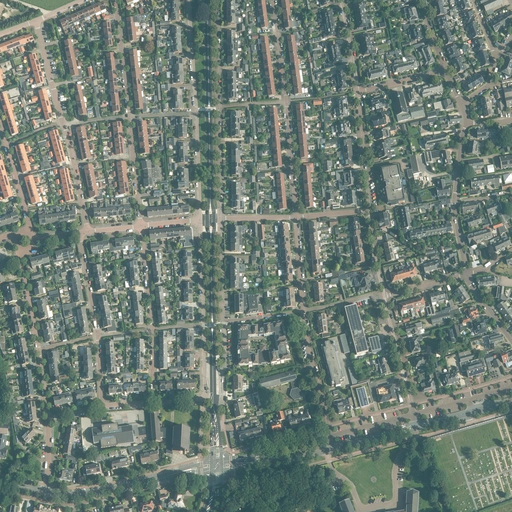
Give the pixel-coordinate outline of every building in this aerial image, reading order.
[(502,4),(500,0),(491,0),(489,1),(482,4),(483,4),(486,11),(502,4)] [(443,2),(441,3),(441,1),(433,4),(435,10),(443,8),(442,6),(444,5),(443,2)] [(354,11),(355,11),(363,9),(365,9),(364,6),(367,5),(366,2),(361,3),(362,3),(354,5),(354,8),(354,11)] [(459,11),(461,10),(462,11),(469,8),(467,2),(459,5),(460,7),(458,8),(459,11)] [(103,3),(97,5),(100,12),(106,10),(103,3)] [(92,8),(95,14),(100,12),(97,5),(92,8)] [(403,16),(406,15),(408,15),(416,13),(414,7),(404,10),(403,7),(396,9),(397,12),(404,10),(404,13),(402,13),(403,16)] [(87,10),(90,17),(95,14),(92,8),(87,10)] [(355,14),(355,17),(364,15),(364,13),(370,12),(369,8),(365,9),(363,9),(355,11),(355,14)] [(444,14),(444,13),(446,13),(445,10),(443,10),(443,8),(435,10),(436,16),(444,14)] [(87,10),(81,12),(84,19),(85,21),(88,20),(87,18),(90,17),(87,10)] [(462,13),(463,14),(461,15),(462,18),(464,17),(464,19),(472,16),(470,10),(462,13)] [(332,15),(331,11),(326,12),(326,11),(319,12),(321,20),(332,17),(333,17),(332,14),(332,15)] [(76,15),(79,22),(84,19),(81,12),(76,15)] [(417,19),(416,13),(408,15),(406,15),(406,18),(407,22),(409,21),(410,24),(414,23),(413,20),(417,19)] [(499,16),(500,18),(502,17),(502,18),(504,21),(507,19),(510,23),(511,21),(511,17),(509,13),(503,16),(502,14),(499,16)] [(71,17),(74,24),(79,22),(76,15),(71,17)] [(447,17),(445,17),(445,16),(437,18),(438,24),(446,22),(446,20),(448,20),(447,17)] [(464,25),(466,24),(467,25),(474,22),(472,16),(464,19),(465,21),(463,22),(464,25)] [(502,17),(500,18),(499,16),(496,18),(497,20),(502,28),(510,23),(507,19),(504,21),(502,18),(502,17)] [(71,17),(65,20),(68,26),(69,29),(71,28),(75,26),(74,24),(71,17)] [(321,20),(318,20),(318,23),(322,22),(323,25),(325,25),(334,23),(334,20),(333,20),(332,17),(321,20)] [(63,29),(68,26),(65,20),(60,22),(63,29)] [(357,23),(357,26),(358,26),(358,29),(366,27),(366,28),(367,31),(371,30),(370,20),(365,21),(357,23)] [(502,28),(497,20),(494,22),(493,20),(490,22),(491,24),(490,24),(495,32),(502,28)] [(449,24),(447,25),(446,22),(438,24),(440,30),(448,28),(448,27),(450,27),(449,24)] [(335,29),(334,26),(335,26),(334,23),(325,25),(323,25),(323,28),(320,29),(320,32),(325,31),(327,31),(335,29)] [(466,29),(465,29),(466,31),(467,31),(469,31),(470,33),(478,30),(475,24),(467,27),(468,28),(466,28),(466,29)] [(407,30),(408,33),(409,32),(410,36),(411,36),(413,35),(422,33),(421,29),(420,30),(419,27),(412,29),(411,25),(403,26),(404,31),(407,30)] [(249,32),(249,35),(259,34),(258,27),(252,27),(253,32),(249,32)] [(335,29),(327,31),(325,31),(325,35),(323,35),(324,38),(328,37),(332,37),(331,36),(336,35),(335,32),(336,32),(335,29)] [(451,31),(449,31),(448,30),(440,33),(443,39),(450,36),(450,34),(452,34),(451,31)] [(470,39),(472,38),(472,39),(480,36),(478,30),(470,33),(471,35),(469,36),(470,39)] [(361,41),(360,41),(361,44),(369,42),(369,39),(373,38),(372,35),(368,36),(367,33),(363,34),(364,37),(360,38),(361,41)] [(410,36),(409,36),(410,39),(410,40),(410,42),(415,41),(422,39),(422,36),(422,33),(413,35),(411,36),(410,36)] [(25,38),(26,40),(27,43),(34,41),(32,35),(25,38)] [(453,43),(452,42),(454,41),(453,38),(451,39),(450,36),(443,39),(445,45),(453,43)] [(24,37),(18,39),(20,46),(21,48),(23,47),(23,45),(27,43),(26,40),(25,38),(24,37)] [(472,45),(474,45),(475,47),(483,44),(481,38),(473,41),(473,42),(471,43),(472,45)] [(18,39),(11,42),(14,48),(18,47),(18,49),(19,49),(21,48),(20,46),(18,39)] [(76,39),(64,42),(66,49),(72,47),(71,43),(73,42),(76,41),(76,39)] [(11,42),(5,44),(7,51),(8,53),(10,52),(10,50),(14,48),(11,42)] [(339,50),(339,47),(338,47),(338,44),(330,45),(329,42),(322,43),(323,46),(325,46),(326,49),(328,48),(329,52),(331,51),(331,52),(339,50)] [(5,44),(0,46),(0,51),(1,53),(5,52),(5,54),(6,54),(8,53),(7,51),(5,44)] [(475,52),(477,51),(477,52),(485,49),(483,44),(475,47),(476,49),(474,50),(475,52)] [(456,45),(454,46),(453,45),(446,48),(448,54),(456,50),(455,48),(457,48),(456,45)] [(168,54),(166,54),(166,57),(172,57),(171,54),(174,54),(174,53),(181,52),(181,46),(173,47),(172,47),(173,50),(168,51),(168,54)] [(430,52),(428,46),(420,49),(422,52),(419,53),(417,54),(418,57),(430,52)] [(329,55),(325,56),(325,58),(328,58),(340,56),(339,53),(340,53),(339,50),(331,52),(331,51),(329,52),(329,55)] [(458,56),(458,55),(460,54),(459,52),(457,53),(456,50),(448,54),(451,59),(458,56)] [(432,57),(430,52),(418,57),(419,59),(422,58),(421,58),(424,57),(425,60),(432,57)] [(477,59),(479,58),(480,61),(488,58),(486,52),(478,54),(478,55),(476,56),(477,59)] [(25,57),(24,57),(24,60),(27,59),(27,60),(26,60),(27,64),(31,63),(37,61),(35,54),(25,57)] [(410,54),(407,54),(408,57),(411,70),(417,68),(415,61),(412,61),(410,54)] [(340,56),(332,57),(328,58),(329,64),(324,65),(325,70),(334,67),(333,63),(341,62),(340,59),(341,58),(341,55),(340,56)] [(422,63),(423,65),(424,67),(427,66),(434,63),(432,57),(425,60),(425,62),(422,63)] [(391,67),(390,67),(390,69),(391,70),(392,69),(393,74),(399,73),(396,60),(395,60),(394,58),(392,59),(393,61),(395,66),(391,67)] [(462,64),(461,62),(463,61),(462,58),(460,59),(459,58),(451,61),(454,68),(462,64)] [(479,66),(481,66),(482,67),(490,65),(488,58),(480,61),(480,63),(478,63),(479,66)] [(399,59),(396,60),(399,73),(405,71),(403,64),(403,60),(400,61),(399,59)] [(32,67),(30,67),(31,69),(32,69),(39,67),(38,61),(37,61),(31,63),(32,67)] [(386,76),(384,68),(381,69),(380,63),(379,63),(377,64),(380,77),(386,76)] [(464,70),(464,69),(466,68),(465,65),(463,66),(462,64),(454,68),(457,74),(464,70)] [(511,74),(511,72),(511,71),(511,70),(504,67),(503,69),(502,70),(501,71),(502,72),(501,73),(505,74),(505,76),(509,78),(511,74)] [(368,80),(374,79),(372,71),(371,72),(370,68),(366,70),(367,73),(366,73),(368,80)] [(238,80),(238,73),(239,72),(248,72),(248,69),(243,69),(237,69),(237,73),(228,73),(228,77),(228,80),(235,80),(238,80)] [(82,78),(80,70),(77,70),(70,72),(71,78),(77,76),(77,79),(82,78)] [(322,75),(321,71),(314,73),(314,75),(314,78),(315,81),(319,80),(318,76),(322,75)] [(478,86),(484,82),(479,75),(478,76),(477,74),(474,76),(475,78),(474,79),(478,86)] [(474,79),(472,79),(471,77),(468,79),(470,81),(468,82),(472,89),(478,86),(474,79)] [(468,82),(467,83),(466,81),(462,83),(463,85),(462,86),(466,92),(467,92),(468,92),(472,89),(468,82)] [(338,87),(339,90),(338,90),(339,93),(344,92),(344,89),(346,89),(346,88),(347,87),(346,85),(345,83),(346,83),(346,82),(338,84),(332,85),(332,88),(336,87),(336,86),(337,86),(336,85),(337,85),(338,87)] [(435,93),(437,93),(439,93),(441,93),(442,92),(440,83),(433,85),(434,89),(435,93)] [(433,85),(433,84),(425,86),(427,96),(432,95),(431,90),(434,89),(433,85)] [(425,86),(417,88),(419,94),(422,93),(423,97),(427,96),(425,86)] [(511,87),(511,89),(505,90),(505,89),(503,89),(504,97),(506,97),(507,101),(505,101),(507,109),(509,109),(509,108),(511,106),(511,87)] [(39,96),(38,96),(38,98),(40,98),(47,96),(45,90),(38,92),(39,96)] [(411,118),(412,119),(423,116),(421,107),(410,110),(410,111),(407,112),(402,93),(398,94),(398,95),(396,96),(395,95),(391,96),(396,116),(397,116),(397,117),(396,117),(398,122),(409,120),(408,119),(411,118)] [(376,98),(380,113),(383,112),(382,109),(382,107),(380,108),(380,107),(381,106),(381,105),(385,104),(383,96),(382,96),(381,96),(379,96),(379,97),(376,98)] [(371,99),(370,99),(372,108),(375,107),(376,110),(377,113),(380,113),(376,98),(374,98),(373,98),(371,98),(371,99)] [(452,104),(450,105),(449,100),(433,104),(435,110),(439,109),(440,112),(445,110),(446,111),(448,111),(448,110),(453,109),(452,104)] [(142,103),(142,104),(135,104),(136,110),(142,110),(143,113),(147,113),(146,103),(142,103)] [(9,106),(3,108),(5,113),(11,111),(14,111),(12,105),(9,106)] [(85,109),(79,110),(80,116),(87,115),(92,114),(91,108),(85,109)] [(50,113),(44,115),(45,118),(43,119),(43,120),(40,121),(40,120),(35,121),(34,121),(31,122),(34,127),(37,126),(36,124),(46,122),(52,120),(50,113)] [(372,120),(373,124),(372,125),(373,127),(374,127),(374,128),(384,125),(383,121),(385,121),(384,114),(378,115),(379,118),(372,120)] [(177,117),(171,118),(171,121),(174,121),(174,126),(176,126),(186,126),(186,120),(177,120),(177,117)] [(440,119),(439,119),(439,122),(440,122),(441,129),(450,128),(449,125),(461,124),(461,117),(440,119)] [(409,122),(410,126),(420,124),(420,126),(428,124),(426,118),(409,122)] [(376,135),(375,135),(376,140),(382,139),(383,139),(389,137),(391,137),(390,132),(396,130),(396,128),(397,127),(397,126),(395,126),(385,128),(383,129),(383,132),(376,133),(376,135)] [(338,133),(339,137),(346,137),(346,135),(350,134),(349,130),(348,130),(348,129),(337,130),(337,133),(338,133)] [(486,138),(486,134),(485,134),(485,130),(481,131),(481,129),(478,129),(478,131),(477,131),(477,139),(483,138),(483,140),(486,140),(486,138)] [(495,133),(495,130),(485,130),(485,134),(486,134),(486,138),(492,138),(492,140),(498,140),(498,133),(495,133)] [(59,137),(57,131),(47,134),(47,135),(48,137),(48,139),(51,139),(59,137)] [(446,135),(437,137),(436,135),(423,138),(426,150),(439,147),(439,146),(448,143),(446,135)] [(391,149),(390,145),(391,144),(391,140),(379,143),(380,145),(376,146),(377,153),(389,150),(391,149)] [(330,146),(337,144),(336,141),(320,145),(321,150),(331,149),(330,146)] [(501,153),(510,152),(507,144),(503,146),(504,149),(500,151),(501,153)] [(31,152),(30,149),(17,153),(18,158),(26,156),(25,153),(31,152)] [(391,155),(390,155),(389,150),(377,153),(378,159),(383,158),(383,160),(392,159),(391,155)] [(449,154),(448,155),(447,153),(440,154),(440,151),(430,153),(430,152),(424,153),(426,165),(436,163),(435,159),(442,157),(443,166),(451,164),(449,154)] [(511,167),(511,156),(500,159),(501,169),(511,167)] [(482,160),(475,161),(476,169),(476,171),(480,171),(480,169),(483,168),(482,160)] [(475,161),(468,162),(469,170),(470,170),(471,176),(474,175),(476,175),(476,173),(474,173),(474,172),(476,171),(476,169),(475,161)] [(151,169),(150,162),(142,163),(143,170),(144,170),(151,169)] [(324,172),(331,172),(330,167),(332,167),(331,162),(323,163),(324,172)] [(304,168),(303,168),(303,174),(310,173),(313,173),(312,164),(304,165),(304,168)] [(398,203),(405,202),(403,195),(405,194),(404,187),(406,187),(405,180),(402,181),(401,173),(399,174),(398,166),(395,167),(394,165),(386,166),(387,167),(380,168),(382,176),(380,176),(380,177),(378,177),(379,180),(380,180),(381,184),(383,184),(384,189),(382,189),(383,194),(382,194),(382,197),(384,197),(386,197),(387,204),(390,204),(391,206),(398,204),(398,203)] [(145,181),(152,180),(154,180),(155,182),(161,182),(159,168),(157,169),(156,166),(153,167),(153,169),(151,169),(144,170),(145,180),(145,181)] [(342,170),(336,172),(336,181),(338,181),(343,180),(354,179),(353,173),(343,174),(343,170),(342,170)] [(424,185),(421,173),(418,173),(412,174),(415,187),(424,185)] [(26,184),(34,182),(32,177),(33,177),(33,174),(27,176),(28,178),(24,179),(26,184)] [(491,185),(494,185),(494,188),(499,187),(498,176),(484,178),(485,182),(487,182),(487,183),(491,182),(491,184),(491,185)] [(487,182),(485,182),(484,178),(477,179),(479,187),(491,185),(491,184),(491,182),(487,183),(487,182)] [(343,180),(338,181),(339,187),(339,190),(347,190),(347,186),(354,186),(354,179),(343,180)] [(477,179),(471,180),(472,188),(473,192),(477,191),(477,188),(479,188),(479,187),(477,179)] [(145,180),(144,180),(145,188),(153,187),(152,183),(155,182),(154,180),(152,180),(145,181),(145,180)] [(450,195),(448,187),(445,187),(444,181),(442,181),(437,182),(438,188),(436,189),(436,192),(434,192),(435,197),(437,196),(438,197),(450,195)] [(188,189),(188,183),(177,183),(177,191),(186,191),(186,189),(188,189)] [(461,205),(463,214),(470,213),(469,202),(467,203),(467,205),(466,205),(466,204),(461,205)] [(470,213),(478,211),(476,202),(472,203),(472,204),(471,204),(471,202),(469,202),(470,213)] [(495,212),(501,210),(498,202),(495,203),(496,204),(493,205),(495,212)] [(489,207),(485,208),(488,215),(491,213),(492,216),(497,214),(495,212),(493,205),(492,205),(492,203),(490,204),(488,205),(489,207)] [(189,213),(189,206),(179,207),(179,214),(189,213)] [(148,217),(158,216),(157,209),(147,210),(148,217)] [(503,212),(498,214),(503,225),(507,224),(506,221),(510,219),(507,213),(504,215),(503,213),(503,212)] [(10,215),(10,216),(13,223),(19,221),(16,213),(10,215)] [(464,222),(467,221),(469,228),(481,223),(482,225),(486,223),(485,220),(484,220),(481,221),(479,217),(476,218),(475,216),(471,217),(472,220),(470,220),(469,218),(463,220),(464,222)] [(406,228),(407,230),(409,230),(409,231),(412,230),(412,227),(411,221),(402,222),(404,229),(406,228)] [(446,222),(446,225),(444,225),(445,229),(446,229),(447,233),(451,232),(452,232),(452,231),(452,229),(451,228),(450,224),(449,221),(446,222)] [(181,229),(179,229),(181,248),(193,247),(192,233),(191,229),(190,229),(190,228),(181,229)] [(413,231),(414,235),(416,235),(417,239),(427,237),(426,233),(424,233),(424,229),(413,231)] [(491,238),(489,230),(489,229),(473,234),(476,243),(491,238)] [(407,233),(406,233),(406,234),(407,237),(410,236),(411,240),(417,239),(416,235),(414,235),(413,231),(409,232),(409,233),(407,233)] [(393,239),(392,238),(386,234),(384,235),(385,240),(386,243),(394,241),(394,239),(393,239)] [(470,245),(471,248),(476,246),(476,243),(473,234),(467,236),(470,245)] [(502,240),(506,248),(511,245),(506,236),(501,238),(502,240)] [(496,242),(496,241),(495,239),(490,241),(490,245),(492,244),(496,252),(501,250),(498,243),(497,242),(496,242)] [(500,241),(498,243),(501,250),(506,248),(502,240),(500,241)] [(102,243),(103,250),(109,249),(110,252),(113,252),(112,244),(109,245),(108,242),(102,243)] [(442,255),(445,254),(447,259),(452,258),(453,265),(457,264),(456,257),(455,252),(448,254),(448,251),(441,253),(442,255)] [(63,262),(63,259),(61,252),(55,253),(56,256),(52,257),(54,264),(63,262)] [(387,261),(387,262),(396,260),(395,254),(393,255),(393,254),(386,256),(387,259),(386,259),(387,261)] [(47,255),(42,257),(43,264),(44,267),(50,266),(49,263),(47,255)] [(442,268),(440,260),(436,261),(435,259),(436,259),(435,255),(432,256),(433,260),(434,263),(436,270),(442,268)] [(361,265),(361,263),(364,263),(363,256),(356,257),(354,258),(355,266),(361,265)] [(410,278),(413,277),(413,276),(416,275),(413,263),(411,264),(412,269),(408,270),(410,278)] [(320,275),(320,269),(325,269),(325,266),(320,267),(312,267),(313,274),(316,273),(317,275),(320,275)] [(391,267),(388,268),(392,282),(396,281),(396,282),(399,281),(396,273),(396,272),(392,273),(391,267)] [(404,279),(408,278),(408,279),(410,278),(408,270),(402,272),(404,279)] [(356,273),(350,274),(350,277),(353,277),(357,293),(371,289),(367,274),(358,276),(358,275),(357,276),(356,273)] [(289,282),(293,282),(292,275),(285,276),(285,284),(289,284),(289,282)] [(494,284),(493,277),(478,279),(479,286),(494,284)] [(33,284),(35,290),(42,289),(45,288),(44,284),(43,284),(43,280),(36,282),(36,284),(33,284)] [(465,293),(461,287),(455,292),(459,298),(465,293)] [(438,302),(445,300),(443,292),(436,294),(438,302)] [(459,298),(462,304),(469,299),(465,293),(459,298)] [(436,305),(439,304),(438,302),(436,294),(429,296),(431,304),(435,303),(436,305)] [(243,314),(243,310),(243,296),(235,296),(235,314),(243,314)] [(243,296),(243,310),(246,309),(247,315),(262,312),(259,296),(243,296)] [(416,299),(419,310),(425,308),(423,298),(419,299),(418,299),(416,299)] [(415,311),(419,310),(416,299),(414,300),(414,301),(411,302),(414,314),(416,314),(415,311)] [(508,308),(505,305),(507,304),(505,301),(503,302),(496,307),(499,310),(498,311),(500,312),(501,313),(508,308)] [(404,302),(402,303),(402,304),(399,305),(402,317),(404,316),(403,312),(407,311),(404,302)] [(412,318),(415,317),(414,314),(411,302),(407,303),(407,302),(404,302),(407,311),(410,310),(412,318)] [(377,337),(374,338),(368,339),(368,340),(365,340),(363,333),(362,330),(361,331),(356,312),(357,312),(356,306),(342,310),(344,317),(346,316),(356,355),(367,352),(368,354),(371,353),(381,351),(377,337)] [(477,312),(476,308),(474,309),(474,307),(463,310),(463,312),(466,312),(467,315),(469,315),(477,312)] [(511,314),(510,311),(511,310),(509,307),(508,308),(501,313),(503,316),(503,317),(504,318),(505,318),(505,319),(511,314)] [(9,316),(12,316),(20,314),(18,308),(8,310),(9,316)] [(71,308),(63,310),(64,319),(70,318),(69,315),(72,315),(71,308)] [(449,312),(450,319),(456,318),(455,314),(460,313),(459,308),(458,308),(458,309),(451,310),(449,311),(450,312),(449,312)] [(430,317),(432,325),(451,320),(450,319),(449,312),(436,316),(432,317),(430,317)] [(464,320),(461,321),(462,324),(468,322),(470,321),(470,320),(476,319),(475,317),(478,316),(477,312),(469,315),(467,315),(466,315),(467,319),(464,319),(464,320)] [(193,321),(193,315),(185,315),(183,315),(183,321),(177,321),(177,324),(185,324),(184,321),(185,321),(193,321)] [(290,360),(289,357),(289,354),(287,355),(286,347),(287,347),(285,335),(284,336),(282,328),(284,328),(283,322),(273,324),(273,326),(270,326),(269,325),(263,326),(264,330),(262,330),(260,330),(260,334),(262,333),(265,333),(265,335),(275,334),(278,352),(269,354),(268,349),(266,350),(265,346),(260,346),(260,350),(257,351),(258,355),(248,355),(248,336),(258,336),(257,326),(251,326),(252,328),(248,328),(248,326),(238,327),(238,333),(240,332),(240,340),(238,340),(238,352),(240,352),(240,359),(238,360),(238,365),(248,365),(248,364),(252,364),(252,365),(258,365),(261,365),(261,364),(267,363),(267,364),(271,364),(277,363),(276,361),(280,360),(280,362),(290,360)] [(418,336),(419,335),(425,334),(424,329),(422,329),(421,327),(420,323),(415,325),(405,328),(405,329),(406,329),(407,333),(406,333),(407,336),(416,334),(417,336),(418,335),(418,336)] [(446,340),(443,341),(445,347),(448,346),(447,345),(455,342),(454,338),(460,337),(456,325),(450,327),(451,330),(444,331),(446,340)] [(486,331),(486,329),(485,329),(484,325),(479,327),(479,326),(475,327),(475,325),(473,326),(469,326),(470,330),(473,329),(475,335),(477,334),(477,335),(486,332),(486,331)] [(23,333),(22,327),(14,328),(11,328),(13,335),(23,333)] [(329,333),(327,333),(327,327),(322,328),(318,328),(319,334),(322,334),(322,338),(330,336),(329,333)] [(88,328),(81,329),(80,329),(78,329),(79,337),(85,336),(84,334),(89,333),(88,328)] [(428,333),(425,334),(419,335),(420,337),(412,340),(413,340),(409,341),(410,346),(418,344),(420,344),(420,341),(422,340),(422,338),(429,336),(428,333)] [(482,337),(483,341),(490,339),(492,343),(490,344),(491,349),(494,348),(493,344),(503,341),(501,335),(491,338),(490,335),(482,337)] [(24,339),(14,342),(15,348),(26,346),(24,339)] [(336,387),(340,386),(340,384),(344,383),(343,379),(342,380),(333,348),(334,347),(336,354),(338,353),(336,347),(335,342),(332,343),(333,344),(330,344),(329,342),(324,344),(325,345),(321,346),(322,351),(323,351),(324,354),(323,354),(324,359),(325,359),(326,362),(327,365),(326,365),(328,375),(330,375),(331,381),(330,382),(331,387),(335,386),(336,387)] [(410,346),(410,347),(409,348),(410,350),(411,350),(412,353),(416,352),(416,353),(421,351),(421,352),(426,351),(425,346),(419,348),(418,344),(410,346)] [(15,348),(16,354),(27,352),(26,346),(15,348)] [(511,349),(504,353),(504,351),(499,353),(503,363),(505,363),(506,367),(511,364),(511,349)] [(49,360),(56,359),(59,359),(58,350),(52,351),(52,353),(48,354),(49,360)] [(458,354),(461,363),(468,361),(474,359),(473,354),(471,355),(470,350),(458,354)] [(421,354),(422,356),(423,358),(413,360),(414,364),(415,367),(415,368),(420,367),(421,370),(426,369),(424,361),(435,358),(433,351),(421,354)] [(16,354),(17,360),(20,359),(28,358),(27,352),(16,354)] [(387,365),(385,357),(381,359),(381,360),(379,361),(379,359),(374,360),(376,365),(373,366),(374,369),(387,365)] [(461,363),(460,363),(462,372),(466,371),(468,378),(470,377),(476,375),(476,377),(480,376),(479,374),(482,373),(482,374),(485,373),(483,369),(486,369),(483,359),(469,363),(468,361),(461,363)] [(493,362),(494,362),(492,363),(494,368),(496,367),(496,368),(501,366),(498,360),(493,362)] [(389,373),(387,365),(374,369),(373,369),(373,370),(374,370),(375,372),(380,370),(381,375),(389,373)] [(457,376),(457,374),(459,373),(457,367),(454,368),(455,371),(453,372),(453,375),(450,376),(452,384),(459,383),(458,380),(459,380),(458,376),(457,376)] [(298,370),(260,380),(262,389),(265,388),(265,387),(273,385),(273,386),(276,385),(275,384),(279,384),(282,384),(282,383),(285,382),(285,383),(288,382),(288,381),(292,380),(292,381),(293,383),(293,386),(294,386),(295,390),(294,390),(296,396),(297,396),(298,400),(297,400),(298,403),(306,401),(298,370)] [(444,387),(452,385),(452,384),(450,376),(449,372),(441,374),(440,372),(435,373),(437,379),(442,378),(444,387)] [(429,391),(435,390),(433,381),(427,383),(429,391)] [(368,405),(373,404),(368,383),(358,385),(357,385),(353,387),(350,387),(356,409),(361,407),(361,408),(368,406),(368,405)] [(427,383),(421,385),(422,388),(421,389),(422,392),(423,393),(429,391),(427,383)] [(124,390),(123,384),(115,384),(115,386),(115,394),(121,393),(121,391),(124,390)] [(396,399),(395,394),(396,394),(394,390),(393,390),(392,386),(376,390),(379,404),(396,399)] [(255,408),(260,406),(257,393),(252,395),(255,408)] [(67,404),(65,396),(65,394),(59,395),(59,396),(61,405),(67,404)] [(344,402),(344,400),(342,401),(345,413),(351,411),(349,407),(349,406),(348,406),(348,405),(349,405),(348,401),(344,402)] [(338,410),(339,414),(345,413),(342,401),(339,401),(340,404),(336,404),(337,408),(338,407),(338,409),(338,410)] [(26,403),(27,410),(35,409),(35,408),(36,408),(35,405),(34,405),(34,402),(26,403)] [(235,410),(234,410),(234,412),(242,410),(243,410),(243,406),(245,406),(245,403),(234,405),(235,410)] [(306,415),(301,416),(301,417),(303,424),(309,423),(309,419),(310,419),(309,415),(309,409),(306,409),(306,415)] [(242,410),(234,412),(236,418),(246,416),(245,413),(246,413),(246,410),(243,410),(242,410)] [(290,428),(297,426),(294,417),(291,418),(291,416),(287,416),(286,411),(283,412),(285,419),(288,418),(289,423),(289,424),(290,428)] [(271,425),(268,425),(269,429),(272,428),(273,432),(274,432),(274,433),(275,433),(277,432),(276,431),(281,430),(279,422),(278,422),(278,421),(285,420),(283,412),(276,414),(274,414),(274,417),(276,416),(277,419),(274,420),(275,423),(271,424),(271,425)] [(169,439),(169,451),(166,451),(166,453),(166,454),(172,455),(173,452),(180,454),(184,454),(184,455),(187,454),(187,453),(189,453),(189,450),(190,429),(182,427),(173,428),(173,429),(159,429),(158,414),(150,415),(152,442),(160,442),(160,438),(163,438),(169,439)] [(36,416),(28,417),(29,422),(32,422),(33,424),(37,423),(36,416)] [(294,416),(294,417),(297,426),(303,424),(301,417),(298,418),(297,416),(294,416)] [(134,443),(132,426),(118,428),(117,424),(101,426),(101,428),(91,429),(93,444),(100,444),(101,449),(117,446),(117,445),(134,443)] [(256,429),(253,430),(252,430),(254,437),(261,435),(259,427),(256,428),(256,429)] [(67,429),(66,435),(74,437),(75,429),(71,428),(71,430),(67,429)] [(33,438),(35,436),(35,435),(30,429),(29,430),(28,429),(24,432),(25,434),(31,439),(33,437),(33,438)] [(249,431),(246,432),(245,432),(247,439),(254,437),(252,430),(253,430),(252,429),(249,430),(249,431)] [(239,437),(240,441),(247,439),(245,432),(246,432),(245,431),(242,432),(242,433),(238,434),(237,435),(238,438),(239,437)] [(24,432),(19,437),(21,438),(23,441),(22,442),(25,445),(31,439),(25,434),(24,432)] [(68,455),(68,456),(66,456),(66,459),(76,461),(77,457),(71,457),(72,449),(65,448),(64,454),(68,455)] [(143,455),(140,455),(142,464),(150,462),(150,461),(153,460),(158,459),(157,453),(157,452),(150,453),(150,450),(143,452),(143,455)] [(121,468),(119,460),(118,455),(118,454),(117,451),(109,453),(110,457),(115,456),(116,461),(111,462),(113,470),(121,468)] [(121,455),(118,455),(119,460),(121,468),(129,466),(127,459),(126,456),(121,457),(121,455)] [(85,468),(87,476),(100,473),(98,465),(85,468)] [(66,472),(65,480),(67,480),(68,481),(70,482),(70,481),(72,481),(73,476),(73,473),(72,473),(73,470),(67,469),(66,472)] [(416,511),(417,511),(418,493),(413,491),(406,492),(406,507),(407,507),(407,511),(404,511),(352,511),(348,500),(347,500),(347,501),(339,504),(340,507),(339,507),(340,510),(341,510),(342,511),(416,511)] [(178,509),(184,506),(181,501),(181,500),(180,498),(181,496),(176,494),(174,501),(172,500),(172,501),(169,500),(168,505),(177,507),(177,509),(178,509)] [(168,495),(160,497),(161,505),(162,506),(161,506),(161,507),(165,508),(168,495)] [(146,503),(146,504),(147,511),(155,511),(155,508),(153,508),(152,502),(149,503),(148,502),(147,503),(146,503)]
